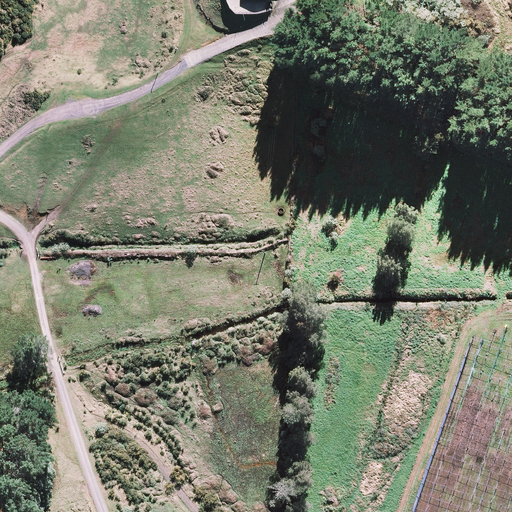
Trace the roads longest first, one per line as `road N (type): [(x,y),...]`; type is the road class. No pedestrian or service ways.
road 1 (track): [(0,149),(41,118),(133,94),(268,26),(283,0)]
road 2 (track): [(103,511),(76,439),(29,245),(0,215)]
road 3 (track): [(197,511),(143,445),(92,417)]
